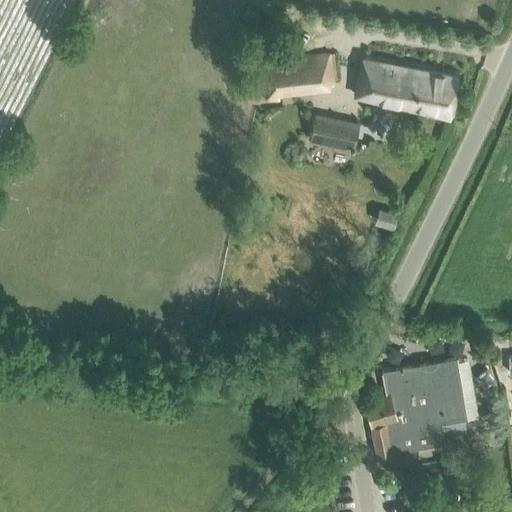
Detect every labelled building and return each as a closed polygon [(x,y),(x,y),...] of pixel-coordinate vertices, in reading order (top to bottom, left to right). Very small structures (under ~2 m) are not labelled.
[(266,99),(279,98),(279,92),(330,86),(329,81),(335,80),(331,52),(261,60),(266,99)] [(361,56),(357,74),(366,76),(361,100),(403,108),(403,107),(430,112),(449,116),(457,75),(438,71),(370,58),(361,56)] [(312,126),(310,140),(353,149),(359,121),(315,112),(312,126)] [(386,394),(365,400),(371,424),(372,431),(377,455),(406,450),(441,443),(438,423),(464,418),(454,356),(382,369),(386,394)] [(511,511),(511,488),(496,491),(498,502),(478,505),(478,511),(511,511)]
